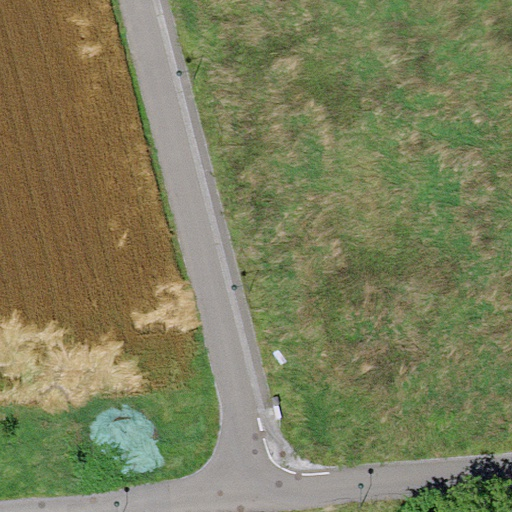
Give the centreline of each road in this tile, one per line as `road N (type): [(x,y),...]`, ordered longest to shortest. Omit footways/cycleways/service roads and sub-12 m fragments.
road 1 (residential): [(141,0),(260,486)]
road 2 (residential): [(0,509),(260,486)]
road 3 (residential): [(260,486),(511,466)]
